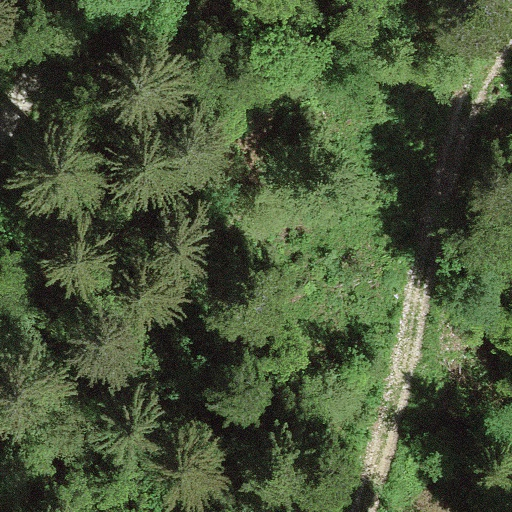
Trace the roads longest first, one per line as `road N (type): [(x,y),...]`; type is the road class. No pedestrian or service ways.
road 1 (track): [(363,511),(463,119),(511,29)]
road 2 (track): [(91,0),(0,127)]
